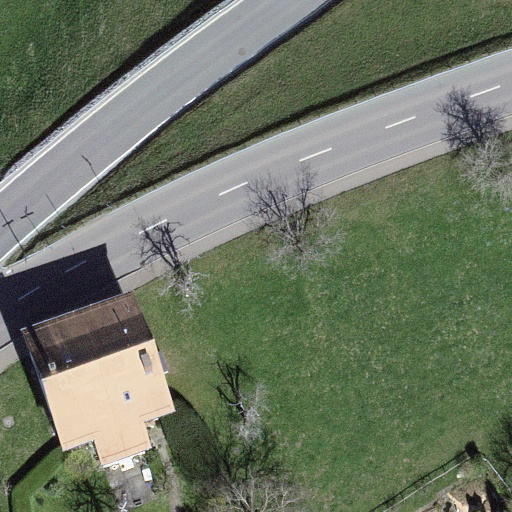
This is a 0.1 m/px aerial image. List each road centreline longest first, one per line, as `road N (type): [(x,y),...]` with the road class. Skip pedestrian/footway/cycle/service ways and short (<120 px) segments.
road 1 (tertiary): [(0,325),(104,261),(333,157),(511,93)]
road 2 (unclassified): [(0,236),(86,161),(309,0)]
